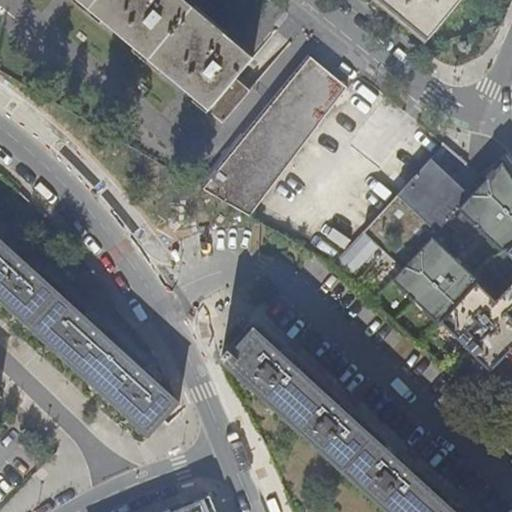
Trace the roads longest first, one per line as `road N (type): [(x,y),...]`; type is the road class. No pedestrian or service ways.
road 1 (residential): [(232,460),(159,300),(79,199),(0,137)]
road 2 (residential): [(494,110),(461,110),(308,0)]
road 3 (residential): [(232,460),(78,511)]
